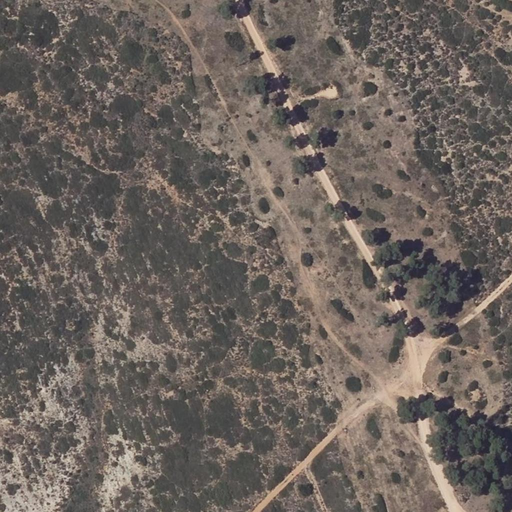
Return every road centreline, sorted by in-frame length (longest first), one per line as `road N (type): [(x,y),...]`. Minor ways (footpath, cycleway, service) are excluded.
road 1 (track): [(459,511),(426,451),(405,326),(244,0)]
road 2 (track): [(265,511),(511,275)]
